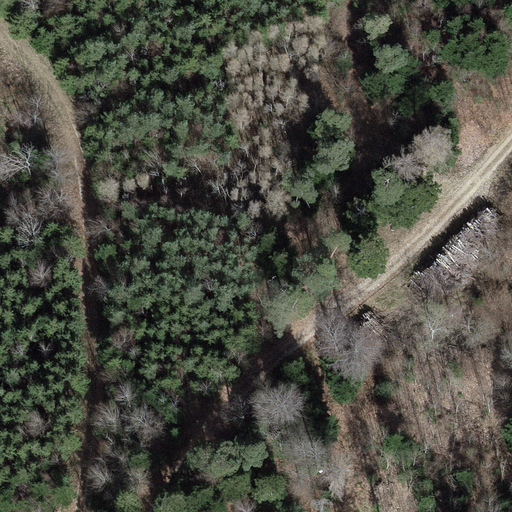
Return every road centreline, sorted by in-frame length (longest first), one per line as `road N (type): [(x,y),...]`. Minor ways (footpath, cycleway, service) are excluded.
road 1 (track): [(167,511),(247,387),(434,229),(511,138)]
road 2 (track): [(0,37),(51,91),(76,159),(88,318),(74,511)]
